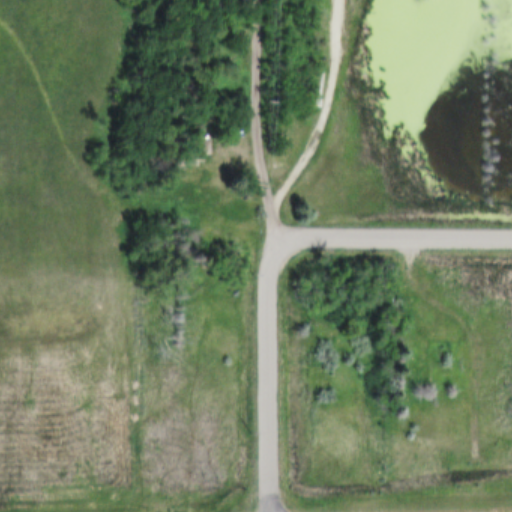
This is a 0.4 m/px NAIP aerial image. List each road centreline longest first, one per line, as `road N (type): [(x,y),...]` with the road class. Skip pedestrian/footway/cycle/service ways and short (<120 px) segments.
road 1 (residential): [(276,511),(273,241)]
road 2 (residential): [(273,241),(511,239)]
